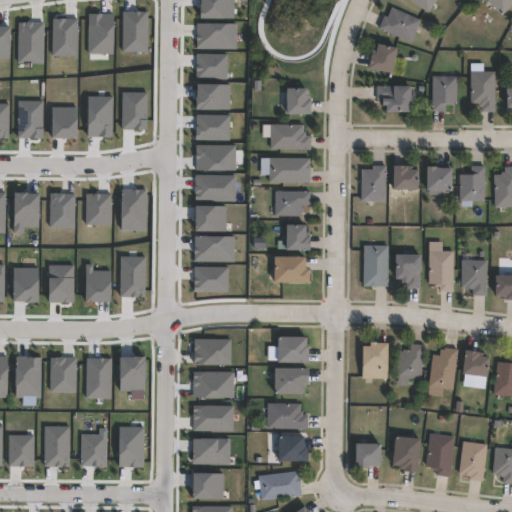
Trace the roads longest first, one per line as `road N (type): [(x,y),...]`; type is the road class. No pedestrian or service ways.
road 1 (residential): [(0,324),(158,325),(335,313),(511,329)]
road 2 (residential): [(344,490),(334,471),(338,86),(361,0)]
road 3 (residential): [(158,325),(163,0)]
road 4 (residential): [(158,325),(160,511)]
road 5 (residential): [(337,137),(511,138)]
road 6 (residential): [(511,511),(344,490)]
road 7 (residential): [(161,156),(0,163)]
road 8 (residential): [(0,491),(160,493)]
